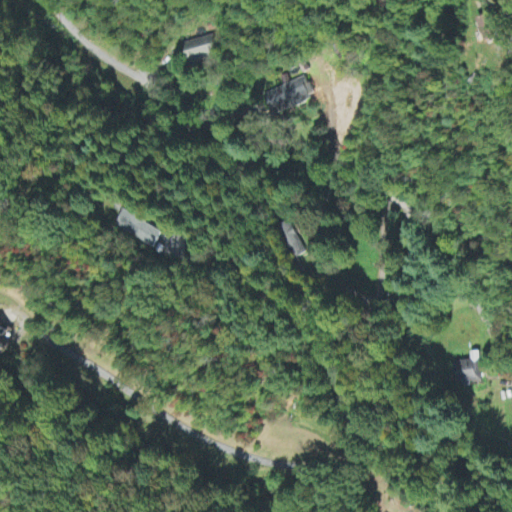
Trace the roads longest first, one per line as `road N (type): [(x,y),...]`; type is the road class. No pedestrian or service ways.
road 1 (residential): [(511,369),(428,215),(294,143),(181,115),(90,49),(47,0)]
road 2 (residential): [(428,215),(402,322),(401,380),(450,511)]
road 3 (residential): [(368,416),(364,442),(348,465),(307,468),(237,453),(127,390)]
road 4 (residential): [(394,196),(382,286),(366,332),(368,416)]
